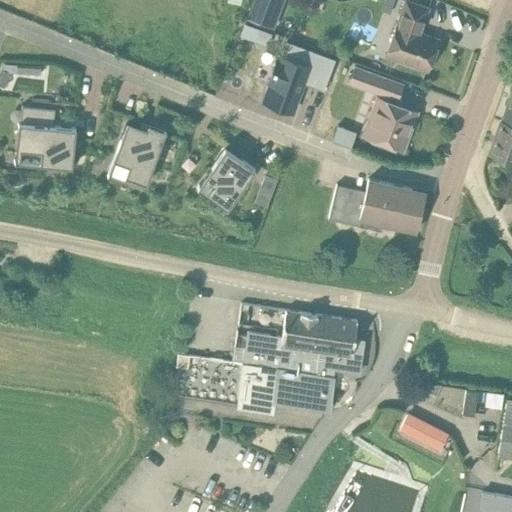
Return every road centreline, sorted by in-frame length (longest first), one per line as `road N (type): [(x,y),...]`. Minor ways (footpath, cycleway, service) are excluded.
road 1 (residential): [(453,172),(390,173),(0,17)]
road 2 (unclassified): [(418,308),(0,231)]
road 3 (unclassified): [(453,172),(510,12)]
road 4 (unclassified): [(418,308),(453,172)]
